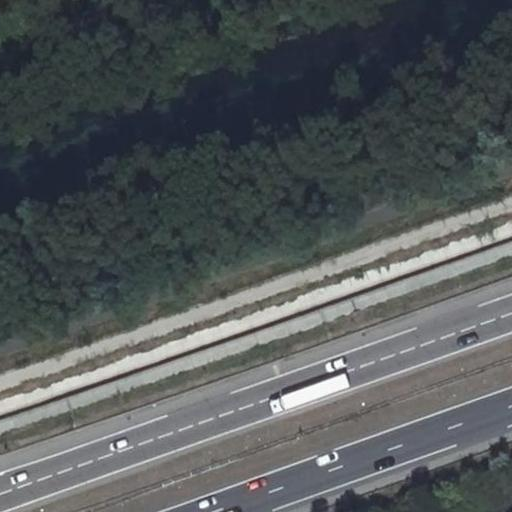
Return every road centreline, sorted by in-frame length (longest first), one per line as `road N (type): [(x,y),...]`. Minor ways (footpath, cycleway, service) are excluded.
road 1 (motorway): [(511,311),(0,495)]
road 2 (motorway): [(218,511),(511,408)]
